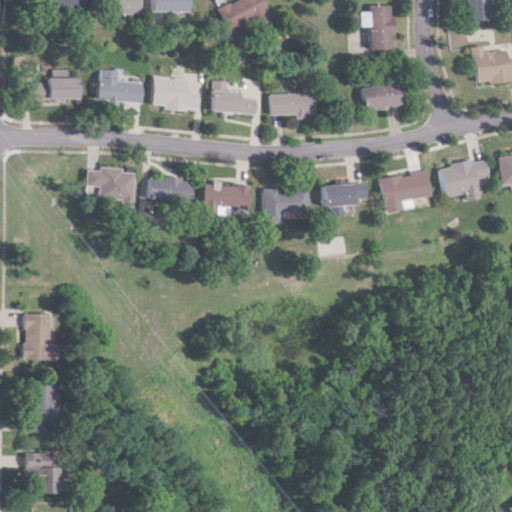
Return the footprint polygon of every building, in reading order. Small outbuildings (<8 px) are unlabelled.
[(69,20),(82,20),(81,0),(43,0),(44,13),(69,13),(69,20)] [(137,14),(137,0),(107,0),(107,13),(137,14)] [(149,0),(149,10),(186,11),(186,0),(149,0)] [(271,19),(261,0),(231,0),(215,8),(225,29),(250,17),(254,27),(271,19)] [(461,0),(462,19),(483,20),(483,0),(461,0)] [(391,49),(390,4),(368,5),(368,11),(359,11),(359,25),(368,25),(368,49),(391,49)] [(501,49),(479,51),(479,45),(466,46),(470,83),(506,80),(505,77),(511,76),(511,59),(503,60),(501,49)] [(113,70),(94,68),(91,99),(101,100),(101,101),(134,104),(136,81),(112,80),(113,70)] [(42,82),(25,81),(25,98),(71,99),(72,77),(42,76),(42,82)] [(183,78),(149,76),(147,104),(158,104),(158,108),(194,110),(195,91),(183,90),(183,78)] [(206,111),(252,113),(253,97),(236,96),(236,91),(224,90),(225,80),(208,80),(206,111)] [(396,106),(395,84),(357,85),(358,107),(396,106)] [(266,93),(267,114),(292,114),(292,117),(301,117),(301,112),(311,112),(311,92),(266,93)] [(489,156),(492,184),(511,181),(511,149),(499,150),(500,155),(489,156)] [(471,197),(468,178),(481,175),(477,158),(430,166),(435,196),(456,193),(457,200),(471,197)] [(125,205),(126,172),(114,171),(114,169),(80,167),(79,185),(91,186),(91,200),(97,201),(97,204),(125,205)] [(372,177),(377,211),(404,207),(402,198),(422,195),(418,171),(372,177)] [(140,198),(183,197),(183,177),(139,178),(140,198)] [(244,185),(213,183),(213,182),(197,181),(195,210),(242,213),(244,185)] [(316,184),(317,206),(323,206),(323,215),(336,214),(335,204),(347,204),(347,198),(360,198),(359,182),(316,184)] [(257,223),(275,222),(275,212),(303,212),(302,187),(256,187),(257,223)] [(51,360),(51,340),(49,340),(49,314),(18,314),(18,360),(51,360)] [(51,385),(24,385),(24,432),(40,432),(40,419),(51,419),(51,385)] [(26,493),(56,492),(54,452),(25,453),(26,493)]
